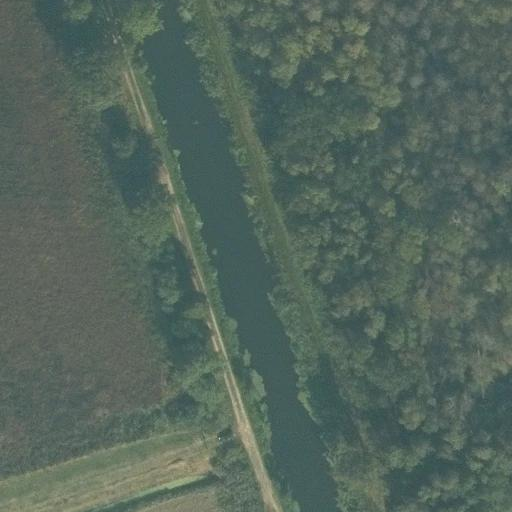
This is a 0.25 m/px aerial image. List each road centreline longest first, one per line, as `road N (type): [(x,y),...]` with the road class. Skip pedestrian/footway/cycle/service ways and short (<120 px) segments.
road 1 (track): [(257,511),(84,0)]
road 2 (track): [(233,439),(1,511)]
